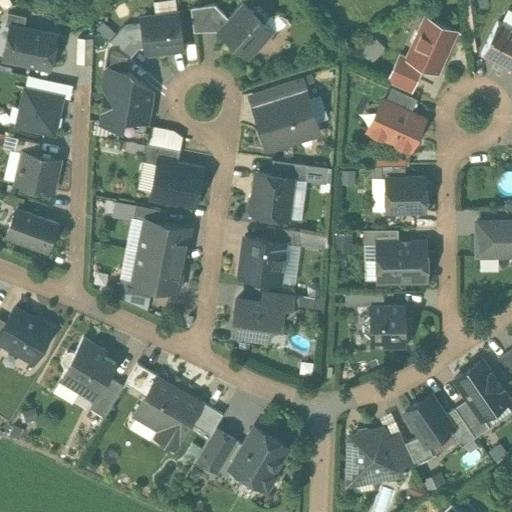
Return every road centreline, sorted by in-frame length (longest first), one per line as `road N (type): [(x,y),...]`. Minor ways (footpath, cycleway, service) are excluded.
road 1 (residential): [(198,350),(225,188),(221,149)]
road 2 (residential): [(75,293),(81,93)]
road 3 (residential): [(450,345),(446,146)]
road 4 (residential): [(221,149),(230,116),(226,90),(209,77),(181,81),(172,99),(179,121),(199,133)]
road 5 (residential): [(446,146),(446,116),(457,96),(478,91),(496,102),(502,123),(491,140),(467,145)]
road 6 (residential): [(318,396),(383,387),(450,345)]
road 7 (residential): [(198,350),(75,293)]
road 8 (residential): [(318,396),(294,394),(198,350)]
